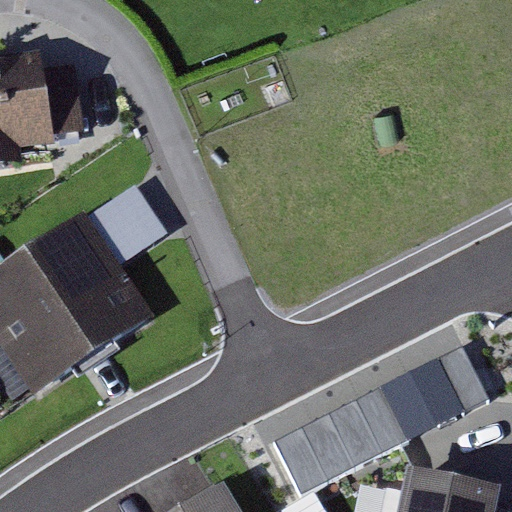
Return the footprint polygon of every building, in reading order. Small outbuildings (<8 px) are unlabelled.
[(47,55),(0,64),(0,167),(67,154),(47,55)] [(165,321),(103,227),(0,295),(0,314),(54,395),(165,321)] [(499,402),(472,350),(285,444),(312,497),(499,402)] [(499,511),(503,494),(411,475),(402,511),(499,511)] [(242,511),(227,487),(187,511),(242,511)]
